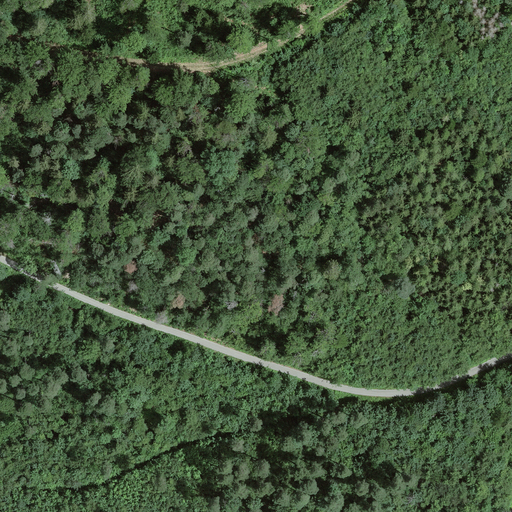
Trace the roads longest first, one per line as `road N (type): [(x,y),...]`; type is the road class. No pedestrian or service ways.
road 1 (unclassified): [(0,258),(233,353),(378,394),(428,389),(511,354)]
road 2 (track): [(378,394),(200,439),(88,485),(15,483)]
road 3 (track): [(354,0),(302,32),(204,66),(0,40)]
